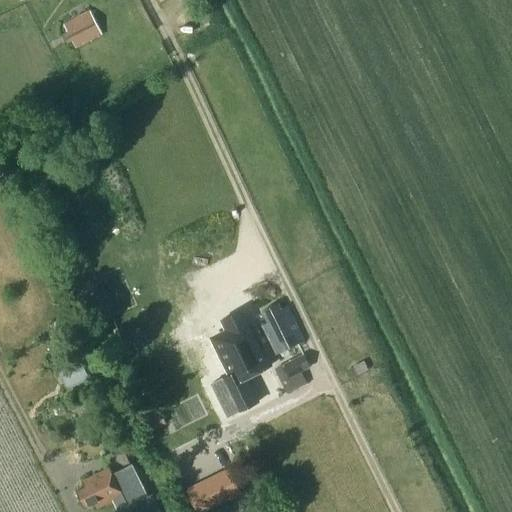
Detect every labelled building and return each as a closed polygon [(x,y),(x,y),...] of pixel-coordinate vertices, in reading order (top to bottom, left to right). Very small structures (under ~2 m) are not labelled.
[(104,36),(93,11),(63,26),(75,50),(104,36)] [(261,310),(267,320),(261,323),(275,352),(301,340),(284,304),(279,307),(276,302),(261,310)] [(230,377),(212,385),(228,419),(259,404),(250,385),(246,387),(243,381),(272,368),(252,327),(249,328),(241,313),(223,322),(235,347),(220,354),(230,377)] [(309,367),(303,354),(275,368),(287,392),(306,383),(300,372),(309,367)] [(117,356),(106,361),(111,371),(121,366),(117,356)] [(61,371),(69,389),(91,378),(82,361),(61,371)] [(157,406),(146,411),(155,429),(166,424),(157,406)] [(121,493),(108,466),(81,479),(84,485),(76,489),(84,506),(92,502),(94,506),(121,493)] [(188,489),(199,511),(203,511),(243,492),(231,468),(188,489)] [(131,511),(159,511),(151,495),(128,506),(131,511)]
